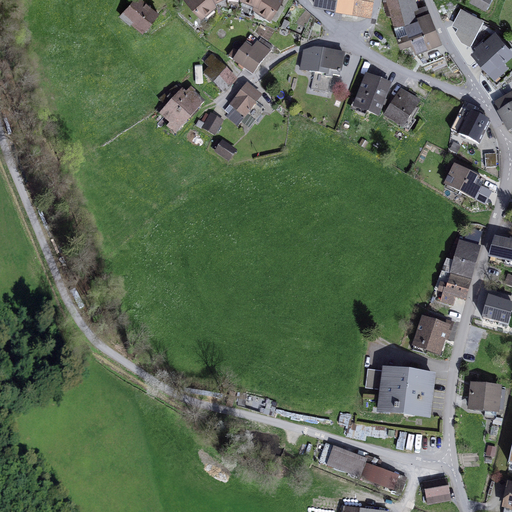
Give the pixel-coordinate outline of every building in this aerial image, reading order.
[(131,23),(142,32),(158,13),(141,0),(135,0),(121,17),(130,24),(131,23)] [(212,2),(211,0),(187,0),(201,16),(214,5),(212,2)] [(280,0),(257,0),(256,4),(255,8),(276,21),(284,8),(278,4),(280,0)] [(315,0),(315,4),(336,9),(336,0),(315,0)] [(336,0),(336,9),(353,11),(354,0),(336,0)] [(371,0),(354,0),(353,11),(370,14),(371,0)] [(388,0),(396,26),(405,23),(414,21),(407,0),(388,0)] [(414,12),(418,10),(415,0),(407,0),(414,21),(417,20),(414,12)] [(472,0),(472,2),(485,9),(489,0),(472,0)] [(430,16),(427,7),(418,10),(414,12),(417,20),(430,16)] [(454,24),(461,27),(468,14),(461,11),(454,24)] [(475,18),(468,14),(461,27),(469,31),(475,18)] [(415,51),(440,42),(430,16),(417,20),(414,21),(405,23),(409,35),(408,36),(405,35),(398,38),(401,47),(412,42),(415,51)] [(475,18),(469,31),(475,35),(482,22),(475,18)] [(409,35),(405,23),(396,26),(394,28),(398,38),(405,35),(408,36),(409,35)] [(256,45),(253,43),(256,39),(251,35),(244,44),(246,46),(252,50),(256,45)] [(511,54),(495,35),(487,42),(478,51),(474,54),(490,72),(503,61),(511,54)] [(244,68),(253,75),(273,47),(261,39),(256,45),(252,50),(246,46),(239,55),(234,51),(229,57),(240,65),(244,68)] [(478,51),(487,42),(484,39),(474,47),(478,51)] [(344,55),(315,49),(304,51),(301,70),(315,73),(312,90),(328,93),(331,78),(332,79),(333,76),(340,77),(344,55)] [(210,69),(228,87),(236,79),(212,56),(205,63),(210,69)] [(489,74),(493,79),(508,67),(503,61),(490,72),(489,74)] [(205,74),(223,92),(228,87),(210,69),(205,74)] [(389,86),(390,83),(368,74),(367,78),(389,86)] [(356,107),(378,116),(389,86),(367,78),(356,107)] [(162,103),(166,107),(171,102),(177,97),(193,114),(204,102),(194,93),(195,92),(191,88),(184,95),(179,90),(181,88),(178,85),(159,100),(162,103)] [(256,103),(261,97),(246,86),(231,106),(234,108),(227,116),(238,125),(247,115),(256,103)] [(419,102),(413,98),(414,95),(409,92),(407,95),(401,92),(386,117),(409,131),(415,121),(409,117),(419,102)] [(511,93),(494,104),(509,130),(511,128),(511,93)] [(171,102),(189,119),(193,114),(177,97),(171,102)] [(166,127),(174,134),(189,119),(171,102),(166,107),(162,103),(156,111),(170,123),(166,127)] [(247,115),(255,121),(264,109),(256,103),(247,115)] [(462,109),(451,131),(479,145),(490,123),(481,119),(482,115),(477,113),(476,116),(462,109)] [(203,129),(214,135),(222,121),(211,115),(203,129)] [(216,151),(229,161),(235,153),(222,143),(216,151)] [(486,168),(497,167),(496,154),(486,155),(486,168)] [(460,193),(474,200),(484,182),(469,175),(464,172),(466,167),(453,160),(450,165),(455,168),(451,174),(446,185),(460,193)] [(446,171),(451,174),(455,168),(450,165),(446,171)] [(458,196),(460,193),(446,185),(444,188),(458,196)] [(511,243),(495,239),(491,257),(506,260),(511,261),(511,243)] [(461,242),(455,262),(447,260),(442,272),(471,280),(480,247),(461,242)] [(455,297),(465,300),(471,280),(442,272),(431,298),(453,304),(455,297)] [(428,349),(440,352),(444,339),(450,322),(425,314),(413,351),(426,355),(427,351),(428,349)] [(453,323),(450,322),(444,339),(447,340),(453,323)] [(390,409),(390,411),(429,416),(434,378),(417,376),(411,375),(368,370),(366,388),(382,390),(380,408),(390,409)] [(497,410),(503,411),(504,405),(506,390),(487,388),(487,384),(481,384),(480,388),(473,387),(471,407),(497,410)] [(494,421),(496,419),(497,410),(471,407),(470,410),(486,412),(485,418),(487,420),(494,421)] [(386,430),(348,424),(347,431),(385,437),(386,430)] [(409,436),(401,434),(399,447),(407,449),(409,436)] [(360,478),(366,464),(367,460),(326,445),(321,459),(328,462),(327,465),(360,478)] [(488,448),(486,455),(494,457),(496,449),(488,448)] [(401,493),(407,479),(366,464),(360,478),(401,493)] [(428,505),(451,501),(447,480),(424,483),(428,505)]
